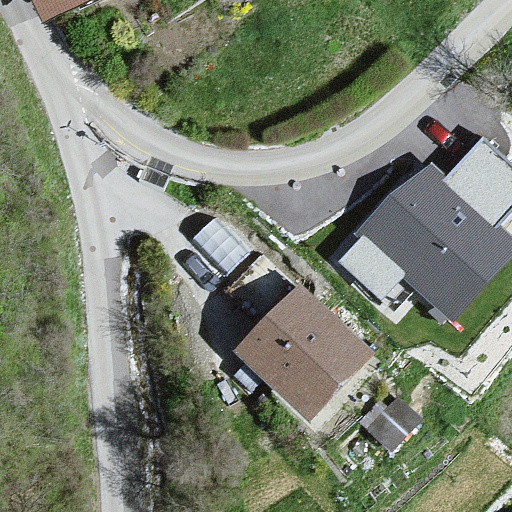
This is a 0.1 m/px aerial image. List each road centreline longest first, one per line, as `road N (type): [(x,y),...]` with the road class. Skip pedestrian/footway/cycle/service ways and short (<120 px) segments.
road 1 (residential): [(39,67),(175,151),(249,166),(287,162),(362,130),(510,0)]
road 2 (residential): [(39,67),(71,138),(99,246),(109,511)]
